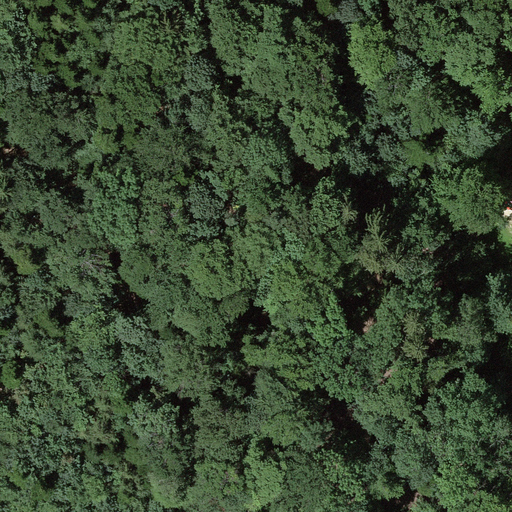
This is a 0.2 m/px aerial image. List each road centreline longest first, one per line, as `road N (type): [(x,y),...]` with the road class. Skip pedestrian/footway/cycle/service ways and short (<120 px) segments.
road 1 (track): [(250,0),(414,204),(464,298),(499,333)]
road 2 (track): [(511,76),(389,0)]
